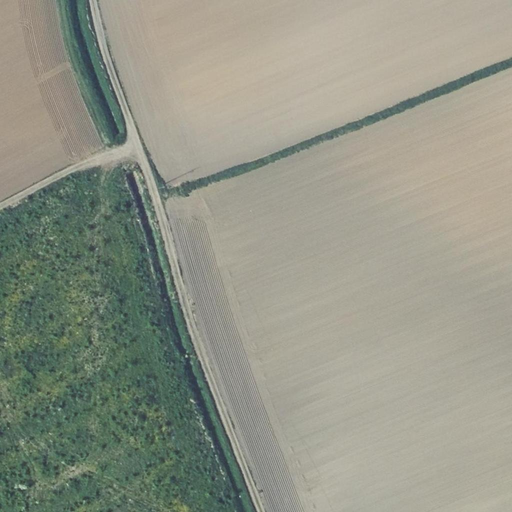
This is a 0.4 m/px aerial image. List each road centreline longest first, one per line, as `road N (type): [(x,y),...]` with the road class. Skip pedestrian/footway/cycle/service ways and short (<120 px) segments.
road 1 (track): [(137,144),(196,337),(263,511)]
road 2 (track): [(0,209),(137,144)]
road 3 (track): [(137,144),(92,0)]
